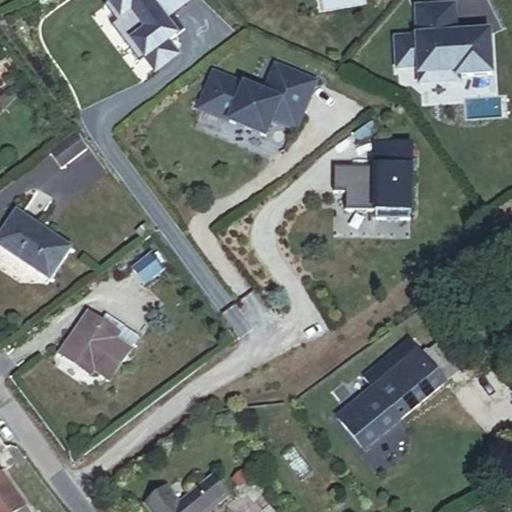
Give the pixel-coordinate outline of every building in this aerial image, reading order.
[(153,74),(176,58),(166,45),(175,38),(163,22),(171,16),(192,0),(113,0),(107,5),(119,21),(114,24),(109,28),(125,50),(132,45),(144,61),(153,74)] [(452,40),(449,11),(412,15),(415,45),(393,47),(396,76),(417,74),(419,90),(457,86),(457,82),(490,78),(486,37),(463,39),(463,42),(453,43),(452,40)] [(271,123),(294,132),(314,86),(275,69),(263,97),(213,75),(198,111),(264,139),(271,123)] [(62,168),(85,150),(75,136),(51,154),(62,168)] [(369,205),(369,214),(405,212),(402,137),(367,138),(367,161),(368,165),(362,166),(362,161),(327,163),(328,189),(340,189),(341,206),(369,205)] [(0,245),(51,279),(73,246),(19,211),(0,239),(0,245)] [(117,342),(121,335),(89,315),(61,358),(94,379),(97,374),(111,383),(132,351),(117,342)] [(337,419),(363,451),(471,365),(448,337),(428,353),(415,337),(363,379),(372,390),(337,419)] [(296,425),(287,415),(279,422),(287,432),(296,425)] [(236,492),(250,481),(243,472),(229,483),(236,492)] [(0,511),(25,511),(4,477),(0,478),(0,511)] [(192,511),(221,490),(214,481),(178,508),(166,493),(147,508),(149,511),(192,511)] [(192,511),(215,511),(230,501),(221,490),(192,511)]
